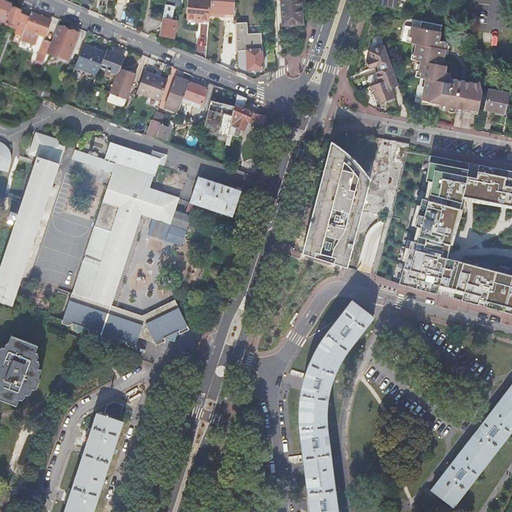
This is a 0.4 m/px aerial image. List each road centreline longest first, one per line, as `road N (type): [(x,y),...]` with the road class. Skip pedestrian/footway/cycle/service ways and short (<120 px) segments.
road 1 (tertiary): [(302,122),(175,511)]
road 2 (residential): [(260,365),(296,338),(323,291),(338,288),(511,332)]
road 3 (residential): [(287,102),(45,0)]
road 4 (residential): [(511,145),(321,108)]
road 5 (residential): [(153,376),(137,377),(76,419),(42,511)]
